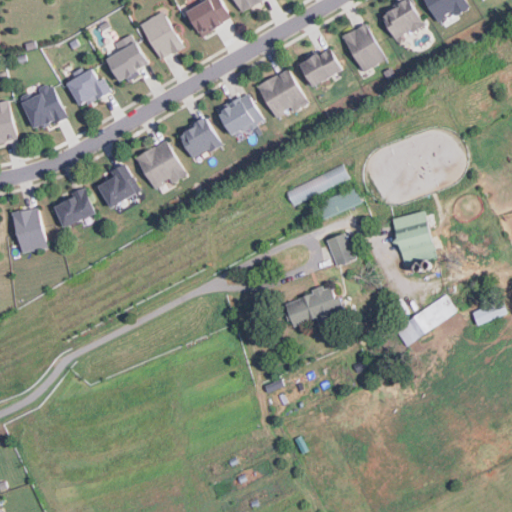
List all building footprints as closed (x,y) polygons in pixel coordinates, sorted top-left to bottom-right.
[(205,39),(189,14),(198,8),(197,6),(203,2),(202,1),(203,0),(221,0),(234,19),(227,24),(227,25),(223,27),(224,28),(205,39)] [(266,0),(244,14),(235,0),(266,0)] [(407,0),(409,0),(425,27),(413,34),(411,31),(395,40),(383,18),(388,15),(386,12),(398,4),(399,6),(407,0)] [(465,0),(471,9),(456,18),(453,13),(445,17),(446,19),(439,24),(425,0),(465,0)] [(164,13),(187,49),(174,56),(174,55),(163,61),(142,27),(164,13)] [(364,73),(344,38),(366,25),(387,60),(364,73)] [(80,47),(73,50),(70,45),(77,41),(80,47)] [(137,45),(149,66),(138,72),(140,77),(129,83),(128,81),(121,85),(108,62),(137,45)] [(313,89),(301,67),(307,63),(305,59),(317,53),(320,57),(331,51),(343,72),(339,75),(341,78),(334,82),(332,78),(313,89)] [(26,56),(27,63),(17,65),(15,59),(26,56)] [(80,109),(67,86),(76,80),(73,75),(82,70),(85,76),(93,71),(100,83),(105,80),(113,94),(100,102),(99,100),(88,107),(88,105),(80,109)] [(309,104),(294,114),(291,108),(284,113),(285,115),(278,119),(259,88),(288,70),(309,104)] [(53,88),(70,120),(56,127),(54,124),(51,126),(51,127),(44,131),(43,129),(41,130),(40,129),(35,131),(22,106),(23,105),(21,102),(22,98),(27,96),(30,96),(32,101),(41,96),(40,93),(40,90),(46,87),(48,88),(49,90),(53,88)] [(233,138),(218,111),(242,98),(243,100),(250,95),(265,121),(257,125),(256,125),(233,138)] [(0,105),(8,103),(18,141),(0,145),(0,105)] [(207,120),(223,147),(213,153),(211,150),(193,160),(181,139),(195,130),(194,128),(197,127),(197,126),(207,120)] [(188,173),(180,179),(180,181),(176,183),(173,182),(172,183),(169,178),(163,182),(164,184),(158,188),(139,161),(167,142),(188,173)] [(112,206),(100,183),(115,175),(113,169),(127,162),(142,190),(112,206)] [(287,188),(293,203),(351,180),(345,166),(287,188)] [(64,226),(55,204),(62,201),(61,200),(73,195),(72,192),(86,186),(97,212),(64,226)] [(362,200),(322,218),(316,204),(357,187),(362,200)] [(23,253),(12,213),(38,206),(49,247),(39,249),(39,251),(35,252),(32,250),(23,253)] [(427,209),(440,257),(407,266),(401,242),(396,239),(400,234),(395,217),(427,209)] [(338,265),(329,238),(347,232),(353,249),(355,248),(358,258),(338,265)] [(318,317),(295,325),(293,319),(289,320),(286,313),(290,312),(287,304),(302,298),(301,297),(311,293),(312,294),(315,293),(314,289),(324,285),(325,289),(332,286),(337,298),(341,296),(346,311),(338,314),(339,317),(321,324),(318,317)] [(460,310),(408,345),(397,329),(449,294),(460,310)] [(477,325),(472,312),(502,300),(507,313),(477,325)]
